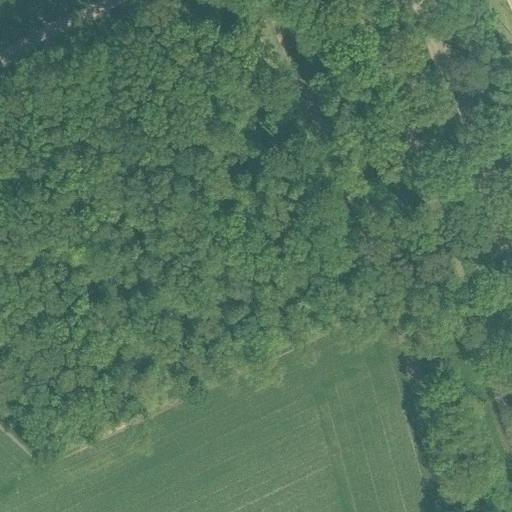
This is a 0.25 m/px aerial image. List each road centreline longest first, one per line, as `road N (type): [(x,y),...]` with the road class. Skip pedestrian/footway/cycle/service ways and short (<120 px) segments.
road 1 (track): [(281,0),(401,323),(450,511)]
road 2 (tertiary): [(511,245),(425,0)]
